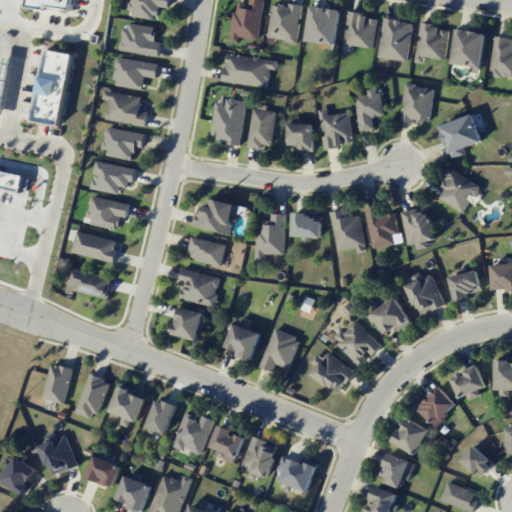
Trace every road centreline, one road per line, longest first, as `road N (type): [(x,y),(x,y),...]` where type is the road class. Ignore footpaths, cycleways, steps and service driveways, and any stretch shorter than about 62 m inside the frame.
road 1 (residential): [(355,444),(0,304)]
road 2 (residential): [(205,0),(176,168),(128,349)]
road 3 (residential): [(511,325),(442,341),(392,381),(361,430),(329,511)]
road 4 (residential): [(176,168),(298,188),(400,163)]
